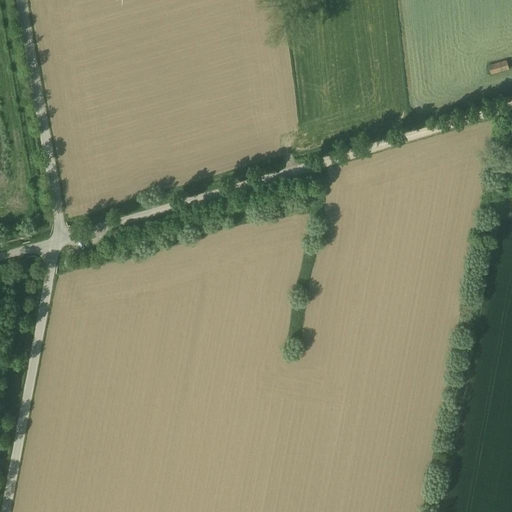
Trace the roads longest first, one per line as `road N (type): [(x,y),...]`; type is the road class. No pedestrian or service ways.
road 1 (unclassified): [(61,236),(511,104)]
road 2 (unclassified): [(61,236),(6,511)]
road 3 (unclassified): [(22,0),(61,236)]
